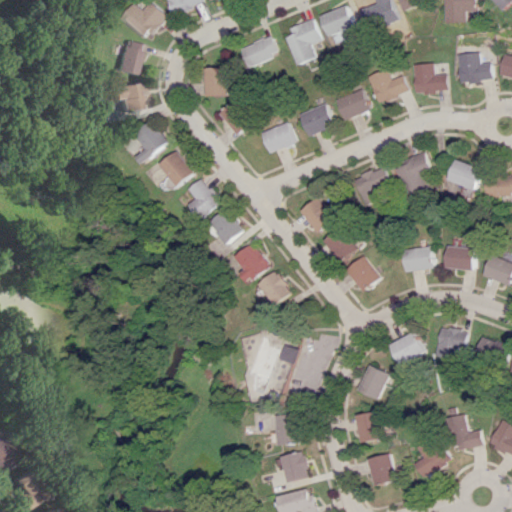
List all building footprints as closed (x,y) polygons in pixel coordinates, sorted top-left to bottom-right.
[(167,15),(151,0),(143,9),(135,2),(121,18),(145,39),(167,15)] [(204,1),(204,0),(169,0),(175,13),(204,1)] [(391,7),(389,0),(359,0),(366,20),(385,15),(383,9),(391,7)] [(424,0),(398,0),(403,10),(424,0)] [(444,0),(445,23),(466,22),(465,11),(477,10),(476,0),(444,0)] [(511,0),(493,0),(502,10),(511,0)] [(322,14),(328,35),(355,27),(349,6),(322,14)] [(322,40),(314,18),(291,27),(293,34),(287,37),(297,65),(317,57),(312,44),(322,40)] [(242,48),(251,66),(280,53),(271,35),(242,48)] [(143,43),(123,39),(118,71),(138,74),(143,43)] [(492,79),(491,62),(481,63),(479,52),(458,54),(461,83),(492,79)] [(498,73),(511,76),(511,55),(504,53),(498,73)] [(447,91),(447,73),(434,74),(434,63),(414,64),(415,92),(447,91)] [(227,82),(234,81),(233,68),(205,68),(206,95),(228,95),(227,82)] [(377,102),(408,92),(403,75),(390,79),(387,69),(368,75),(377,102)] [(124,111),(147,107),(143,81),(112,87),(115,99),(121,98),(124,111)] [(345,120),(371,109),(362,88),(336,99),(345,120)] [(220,111),(235,134),(252,122),(237,99),(220,111)] [(308,136),(334,125),(325,103),(299,114),(308,136)] [(145,149),(135,156),(140,163),(168,144),(152,120),(134,132),(145,149)] [(269,153),(295,142),(286,121),(260,132),(269,153)] [(158,164),(176,186),(193,172),(175,150),(158,164)] [(407,195),(435,183),(423,152),(394,164),(407,195)] [(475,189),(482,168),(455,159),(448,180),(475,189)] [(361,205),(383,200),(379,185),(388,183),(384,167),(354,175),(361,205)] [(511,175),(485,176),(486,195),(511,193),(511,175)] [(314,233),(332,219),(316,197),(298,210),(314,233)] [(240,232),(225,209),(206,221),(220,244),(240,232)] [(340,261),(356,248),(338,226),(322,239),(340,261)] [(235,273),(242,282),(266,266),(250,242),(230,255),(240,270),(235,273)] [(401,250),(405,271),(433,267),(429,245),(401,250)] [(474,247),(445,246),(445,268),(473,269),(474,247)] [(508,285),(511,274),(511,262),(490,254),(482,275),(508,285)] [(344,270),(361,291),(379,277),(361,255),(344,270)] [(288,291),(271,270),(254,284),(271,305),(288,291)] [(454,359),(457,345),(463,346),(466,331),(439,326),(433,355),(454,359)] [(387,343),(398,364),(423,352),(413,331),(387,343)] [(475,357),(503,364),(507,344),(479,337),(475,357)] [(275,359),(289,363),(293,349),(279,345),(275,359)] [(357,390),(378,399),(389,373),(368,364),(357,390)] [(359,441),(381,439),(379,412),(357,413),(359,441)] [(278,444),(301,444),(299,414),(277,415),(278,444)] [(466,432),(462,414),(449,417),(456,450),(482,444),(478,429),(466,432)] [(511,425),(504,422),(492,446),(511,455),(511,425)] [(421,457),(413,461),(420,476),(447,462),(433,436),(415,446),(421,457)] [(0,463),(8,449),(0,445),(0,463)] [(311,477),(304,450),(282,456),(290,482),(311,477)] [(367,459),(374,485),(395,479),(388,453),(367,459)] [(5,472),(25,466),(38,498),(15,508),(2,487),(9,483),(5,472)] [(318,511),(312,487),(280,495),(283,511),(300,511),(304,511),(303,511),(318,511)]
